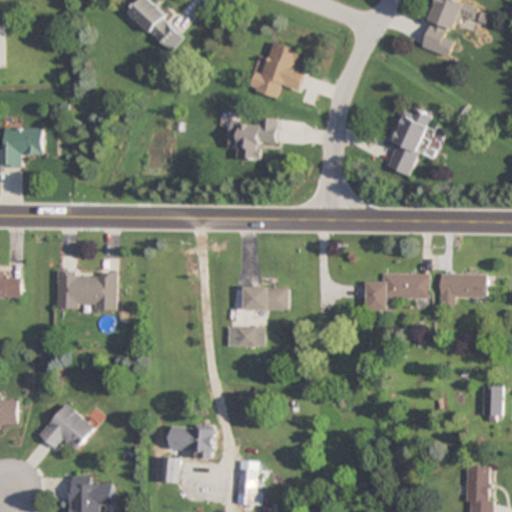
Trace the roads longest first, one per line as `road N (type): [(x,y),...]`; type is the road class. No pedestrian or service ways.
road 1 (secondary): [(0,216),(511,222)]
road 2 (residential): [(333,220),(337,127),(393,0)]
